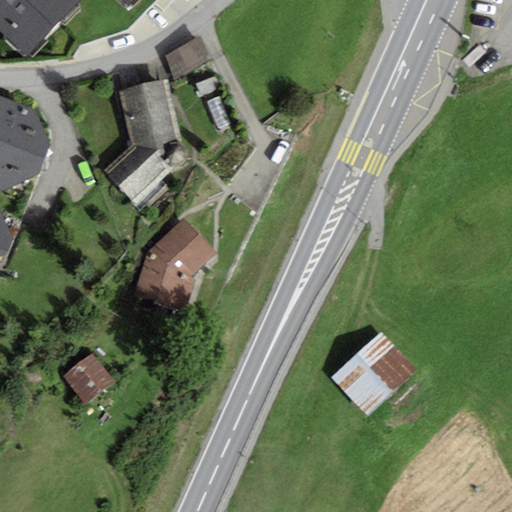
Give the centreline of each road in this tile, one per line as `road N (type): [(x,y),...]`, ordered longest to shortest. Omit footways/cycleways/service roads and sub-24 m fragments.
road 1 (primary): [(433,0),(198,511)]
road 2 (residential): [(219,0),(123,62),(0,78)]
